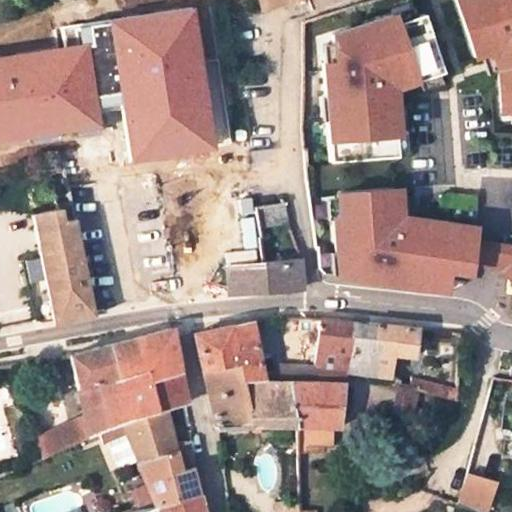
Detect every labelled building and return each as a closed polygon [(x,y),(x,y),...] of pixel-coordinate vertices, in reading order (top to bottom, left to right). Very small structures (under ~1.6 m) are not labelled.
[(190,0),(152,0),(106,6),(116,80),(126,147),(211,135),(190,0)] [(259,0),(264,12),(278,11),(289,0),(259,0)] [(511,0),(458,0),(476,55),(491,50),(498,72),(501,105),(511,103),(511,0)] [(81,31),(89,83),(116,80),(106,6),(70,10),(73,33),(81,31)] [(395,13),(333,33),(335,61),(325,63),(327,97),(332,96),(334,118),(329,118),(332,159),(399,154),(395,105),(401,105),(399,85),(444,71),(425,13),(398,21),(395,13)] [(73,33),(0,43),(0,128),(94,114),(89,83),(81,31),(73,33)] [(393,188),(335,193),(337,217),(331,217),(334,251),(340,251),(342,276),(424,288),(425,278),(447,281),(449,266),(467,269),(468,263),(471,240),(473,226),(395,214),(393,188)] [(58,208),(59,219),(71,217),(68,202),(57,204),(58,208)] [(281,205),(255,207),(257,224),(284,221),(281,205)] [(71,217),(59,219),(58,208),(32,214),(40,255),(53,322),(91,314),(71,217)] [(511,248),(471,240),(468,263),(503,270),(511,283),(511,248)] [(225,268),(227,291),(263,290),(263,291),(299,288),(297,260),(287,260),(261,264),(225,268)] [(346,368),(352,322),(319,317),(315,364),(346,368)] [(237,363),(242,382),(263,380),(251,321),(194,333),(203,370),(237,363)] [(367,324),(352,322),(346,368),(346,371),(392,376),(392,352),(413,355),(416,327),(367,322),(367,324)] [(38,437),(44,456),(98,431),(137,416),(165,407),(184,402),(169,329),(71,355),(86,416),(38,437)] [(287,381),(263,380),(242,382),(237,363),(203,370),(217,428),(241,425),(265,424),(290,425),(296,425),(287,381)] [(408,388),(418,391),(455,399),(456,387),(411,375),(408,388)] [(342,400),(344,382),(287,381),(296,425),(296,444),(333,445),(334,425),(339,425),(341,408),(342,400)] [(411,416),(418,391),(408,388),(398,385),(392,412),(411,416)] [(342,400),(341,408),(349,409),(350,401),(342,400)] [(123,432),(154,498),(156,502),(196,492),(191,473),(190,445),(192,444),(193,442),(192,440),(173,441),(165,407),(137,416),(98,431),(103,441),(123,432)] [(467,473),(458,501),(487,511),(496,481),(467,473)] [(196,492),(156,502),(160,511),(203,511),(199,491),(196,492)] [(298,509),(315,509),(315,497),(298,496),(298,501),(298,509)] [(298,511),(298,509),(298,501),(274,506),(274,511),(298,511)]
